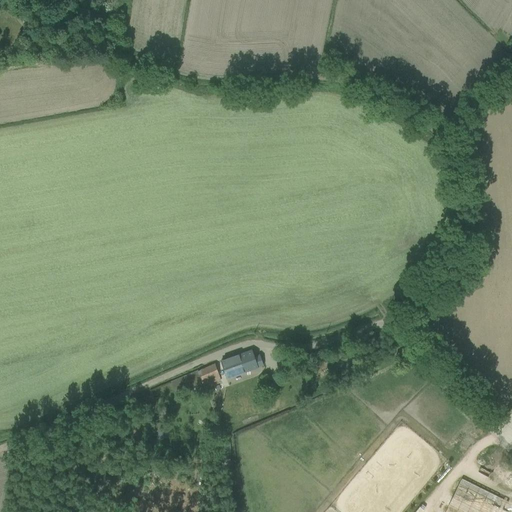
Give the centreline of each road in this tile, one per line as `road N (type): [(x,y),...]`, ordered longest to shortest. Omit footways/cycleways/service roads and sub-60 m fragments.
road 1 (residential): [(511,445),(385,320),(289,347),(240,346),(149,383)]
road 2 (track): [(511,87),(484,101),(450,141),(462,190),(455,264),(385,320)]
road 3 (track): [(0,449),(149,383)]
